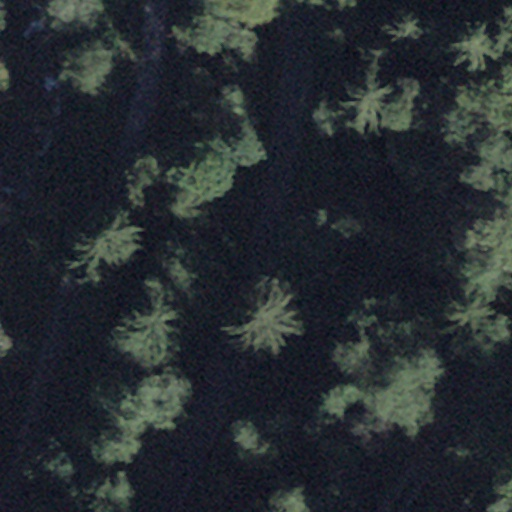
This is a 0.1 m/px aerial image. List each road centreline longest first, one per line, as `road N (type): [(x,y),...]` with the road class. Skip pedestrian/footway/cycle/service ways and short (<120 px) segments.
road 1 (unclassified): [(160,511),(249,288),(283,114),(293,0)]
road 2 (track): [(511,321),(459,410),(378,511)]
